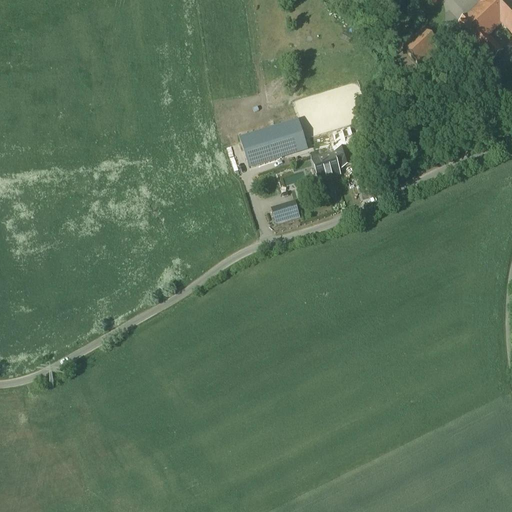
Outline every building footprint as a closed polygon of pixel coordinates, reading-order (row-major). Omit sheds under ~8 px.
[(423,0),(433,9),(442,0),(423,0)] [(511,6),(505,0),(486,0),(457,29),(462,34),(456,39),(470,53),(475,49),(491,65),(502,53),(489,40),(498,31),(511,44),(511,6)] [(420,68),(439,49),(419,30),(400,49),(420,68)] [(280,135),(241,147),(248,168),(303,150),(298,135),(282,141),(280,135)] [(347,151),(338,154),(339,159),(342,167),(340,167),(341,170),(352,167),(347,151)] [(339,176),(336,168),(340,167),(342,167),(339,159),(331,161),(330,158),(313,163),(319,182),(339,176)] [(294,204),(271,211),(276,226),(299,219),(294,204)]
